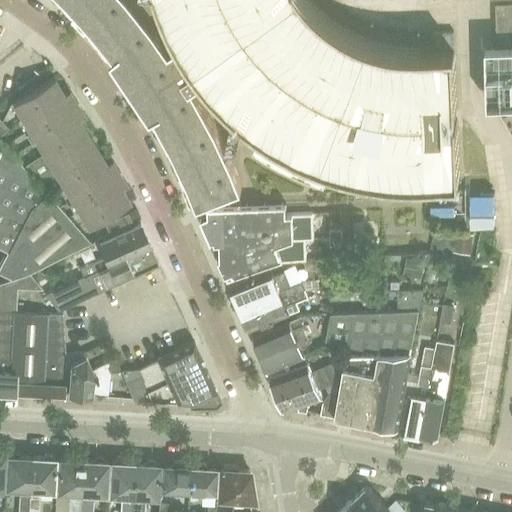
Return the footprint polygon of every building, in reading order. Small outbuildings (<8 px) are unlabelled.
[(71,0),(78,7),(77,8),(78,11),(79,13),(81,16),(83,18),(85,20),(87,22),(90,23),(91,23),(92,22),(103,36),(102,37),(102,39),(103,42),(104,44),(106,46),(108,48),(110,50),(113,51),(115,51),(116,52),(112,55),(151,114),(155,112),(156,112),(155,115),(155,118),(156,120),(157,123),(158,125),(160,127),(162,129),(164,130),(165,129),(173,145),(174,146),(173,148),(173,151),(173,154),(174,156),(175,159),(177,161),(179,162),(181,164),(182,163),(190,179),(190,180),(189,183),(189,185),(189,188),(189,190),(190,193),(192,195),(194,197),(196,198),(197,198),(198,201),(242,183),(233,160),(226,144),(218,128),(210,112),(201,96),(196,87),(193,82),(201,76),(195,68),(187,55),(178,41),(170,46),(154,23),(135,0),(71,0)] [(233,110),(237,114),(242,118),(251,125),(260,132),(270,138),(280,144),(290,150),(301,155),(311,159),(322,164),(333,167),(340,170),(344,171),(355,174),(367,176),(378,178),(390,179),(398,180),(401,180),(413,181),(424,181),(459,179),(457,118),(456,118),(456,110),(457,110),(454,48),(453,48),(435,48),(422,49),(413,49),(405,48),(396,47),(388,46),(380,44),(372,42),(364,39),(356,35),(349,32),(342,27),(335,23),(328,18),(322,12),(315,7),(310,0),(309,0),(158,0),(161,6),(166,17),(171,27),(176,37),(178,41),(187,55),(195,68),(201,76),(209,85),(217,94),(225,102),(233,110)] [(511,0),(496,1),(499,86),(511,85),(511,0)] [(453,31),(435,32),(435,48),(453,48),(453,31)] [(121,188),(127,185),(107,152),(102,156),(80,120),(85,116),(64,83),(59,86),(52,75),(9,101),(42,154),(24,165),(39,182),(53,173),(86,226),(128,200),(121,188)] [(270,162),(280,146),(264,136),(254,152),(270,162)] [(0,260),(0,269),(12,277),(29,271),(90,241),(39,182),(24,165),(3,141),(0,146),(0,243),(7,247),(0,260)] [(296,176),(304,159),(287,150),(279,167),(296,176)] [(323,186),(329,169),(312,162),(305,180),(323,186)] [(200,216),(211,241),(212,240),(212,239),(215,239),(215,242),(220,242),(220,257),(218,258),(228,279),(234,277),(234,274),(283,258),(283,260),(285,259),(279,245),(294,239),(293,212),(286,213),(286,204),(287,204),(287,202),(207,205),(207,207),(208,207),(208,213),(202,216),(200,216)] [(103,223),(108,232),(129,222),(125,212),(103,223)] [(84,273),(46,291),(61,308),(158,262),(140,222),(98,241),(104,254),(80,265),(84,273)] [(341,228),(330,229),(330,237),(342,236),(341,228)] [(455,234),(435,230),(433,242),(437,243),(436,249),(452,252),(455,234)] [(473,234),(457,231),(454,250),(470,253),(473,234)] [(342,236),(330,237),(330,245),(342,244),(342,236)] [(269,268),(229,284),(242,313),(304,289),(301,282),(294,284),(288,269),(272,276),(269,268)] [(43,286),(29,271),(12,277),(0,280),(0,386),(65,391),(64,368),(63,352),(62,311),(16,308),(16,286),(43,286)] [(307,296),(304,289),(242,313),(249,328),(300,309),(297,300),(307,296)] [(397,310),(417,309),(421,290),(396,290),(397,310)] [(453,305),(443,303),(440,320),(450,322),(453,305)] [(323,403),(320,414),(355,421),(397,428),(417,309),(397,310),(351,311),(348,329),(346,342),(344,354),(339,391),(328,394),(323,403)] [(331,311),(328,325),(348,329),(351,311),(331,311)] [(253,337),(259,352),(306,332),(303,324),(292,329),(289,322),(253,337)] [(348,329),(328,325),(326,339),(346,342),(348,329)] [(311,342),(306,332),(259,352),(266,369),(302,354),(300,346),(311,342)] [(436,338),(434,347),(419,432),(437,435),(453,341),(436,338)] [(220,399),(194,342),(137,366),(140,374),(125,380),(132,397),(150,398),(188,400),(188,405),(215,406),(220,399)] [(401,429),(419,432),(434,347),(426,346),(422,364),(420,363),(415,393),(408,391),(401,429)] [(85,351),(63,352),(64,368),(71,368),(69,391),(93,393),(93,392),(108,393),(110,370),(120,367),(116,359),(110,363),(108,360),(98,366),(93,367),(87,354),(85,351)] [(270,376),(277,393),(333,372),(330,364),(310,371),(307,362),(270,376)] [(336,381),(333,372),(277,393),(284,410),(299,404),(298,409),(306,411),(309,401),(322,396),(318,388),(336,381)] [(19,495),(19,507),(18,511),(27,511),(31,456),(20,456),(18,452),(12,451),(10,455),(7,455),(6,486),(20,486),(19,495)] [(38,511),(40,487),(53,488),(55,457),(52,457),(51,453),(44,453),(42,456),(31,456),(27,511),(38,511)] [(63,458),(59,457),(57,490),(70,490),(68,511),(79,511),(83,458),(72,458),(71,455),(65,454),(63,458)] [(94,459),(83,458),(79,511),(92,511),(93,492),(105,492),(107,460),(104,460),(102,456),(96,456),(94,459)] [(109,493),(133,494),(135,461),(124,461),(123,458),(116,457),(114,460),(111,460),(109,493)] [(135,461),(133,494),(157,496),(159,463),(155,463),(154,459),(148,459),(145,462),(135,461)] [(173,464),(163,463),(162,492),(187,493),(188,461),(173,460),(173,464)] [(206,462),(188,461),(187,493),(202,494),(201,502),(207,503),(206,511),(214,511),(215,505),(213,505),(215,466),(206,465),(206,462)] [(239,502),(253,499),(251,487),(252,486),(250,469),(237,468),(237,464),(224,463),(223,467),(219,466),(217,497),(239,498),(239,502)] [(352,499),(364,511),(392,511),(367,485),(353,498),(352,499)] [(338,511),(364,511),(352,499),(353,498),(352,497),(337,511),(336,511),(337,511),(338,511)] [(120,511),(131,511),(132,500),(121,500),(120,511)] [(144,511),(145,501),(132,500),(131,511),(144,511)] [(158,500),(158,511),(168,511),(168,501),(158,500)] [(425,501),(423,511),(446,511),(448,505),(449,506),(449,504),(435,502),(435,503),(425,501)]
